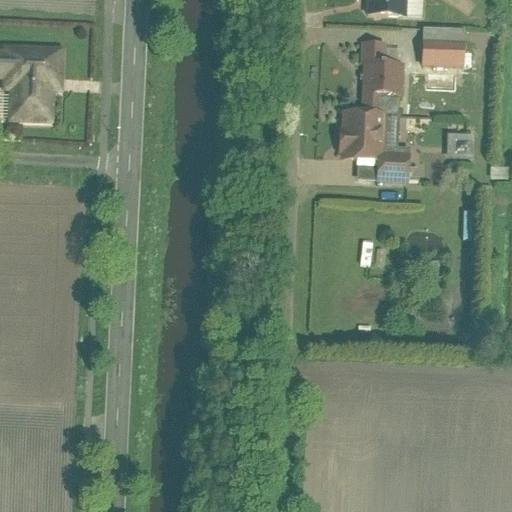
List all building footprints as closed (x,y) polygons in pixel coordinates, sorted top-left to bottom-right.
[(367,0),(366,21),(404,22),(405,0),(367,0)] [(426,73),(471,73),(471,33),(426,33),(426,73)] [(385,45),(367,44),(364,110),(385,111),(385,97),(408,98),(410,65),(384,64),(385,45)] [(71,53),(2,51),(1,82),(9,82),(8,94),(16,94),(15,124),(59,126),(60,95),(69,96),(71,53)] [(349,112),(347,160),(382,161),(388,162),(389,158),(390,114),(349,112)] [(478,137),(453,136),(451,162),(477,163),(478,137)] [(381,185),(415,186),(416,159),(389,158),(388,162),(382,161),(381,185)] [(325,252),(333,253),(336,226),(328,225),(325,252)]
